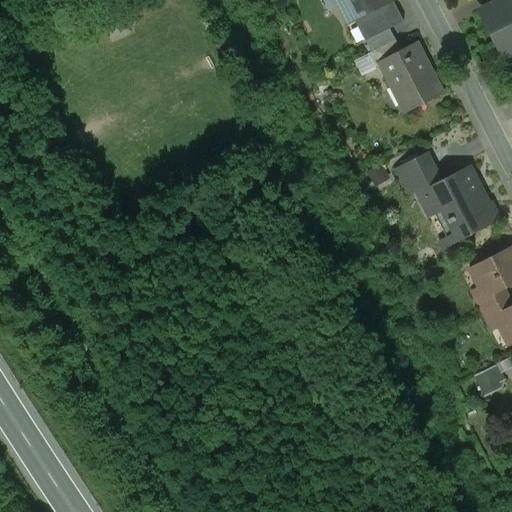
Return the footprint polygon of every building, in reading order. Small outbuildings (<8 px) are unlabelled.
[(392,0),(334,0),(346,22),(357,16),(362,25),(357,27),(364,40),(357,44),(358,45),(403,21),(392,0)] [(511,0),(502,0),(482,11),(502,49),(504,48),(502,45),(511,40),(511,41),(511,0)] [(395,39),(368,53),(375,67),(380,64),(380,63),(401,52),(395,39)] [(401,52),(380,63),(380,64),(403,107),(438,89),(415,44),(401,52)] [(487,206),(468,169),(441,183),(426,155),(395,171),(407,194),(417,189),(430,214),(434,212),(450,243),(496,219),(489,205),(487,206)] [(511,250),(509,249),(497,255),(495,254),(485,259),(484,262),(477,266),(483,279),(480,281),(483,287),(487,295),(502,287),(511,282),(511,250)] [(483,287),(471,293),(481,311),(507,297),(502,287),(487,295),(483,287)] [(511,306),(507,297),(481,311),(490,330),(502,324),(497,315),(511,306)] [(511,306),(497,315),(502,324),(505,329),(508,328),(511,335),(511,306)]
